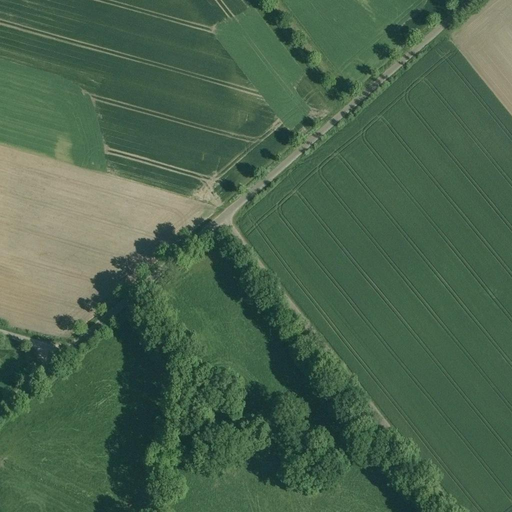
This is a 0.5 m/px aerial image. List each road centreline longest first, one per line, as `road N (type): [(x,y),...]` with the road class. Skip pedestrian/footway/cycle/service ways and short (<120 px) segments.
road 1 (unclassified): [(222,218),(475,511)]
road 2 (unclassified): [(476,0),(222,218)]
road 3 (unclassified): [(222,218),(0,413)]
